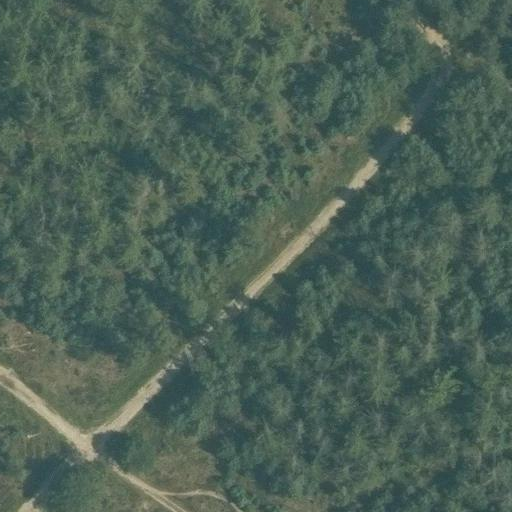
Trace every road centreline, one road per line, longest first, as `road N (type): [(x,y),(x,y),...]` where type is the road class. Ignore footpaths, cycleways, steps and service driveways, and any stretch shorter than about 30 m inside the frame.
road 1 (track): [(463,50),(323,220),(28,511)]
road 2 (track): [(0,379),(129,481)]
